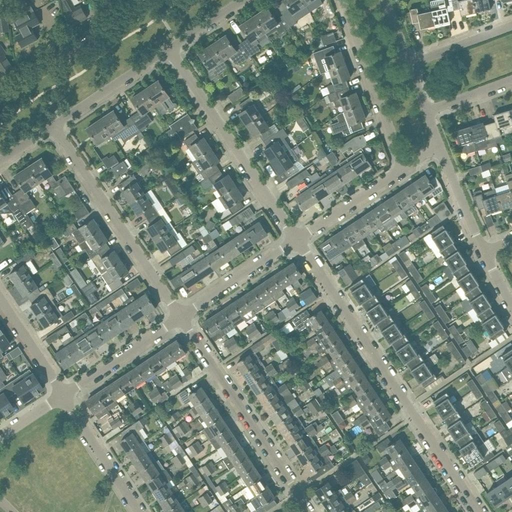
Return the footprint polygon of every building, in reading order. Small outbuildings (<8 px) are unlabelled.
[(71,0),(61,0),(62,5),(64,15),(66,14),(72,26),(87,17),(82,9),(80,5),(76,8),(71,0)] [(284,0),(291,10),(283,15),(291,27),(301,20),(296,12),(307,5),(303,0),(284,0)] [(303,0),(307,5),(312,1),(323,17),(327,15),(321,0),(303,0)] [(444,0),(446,7),(432,11),(435,26),(450,22),(448,11),(454,10),(451,0),(444,0)] [(435,10),(442,8),(440,0),(438,0),(433,1),(435,10)] [(451,0),(454,10),(459,9),(461,16),(476,13),(473,0),(451,0)] [(473,0),(476,13),(491,9),(488,0),(473,0)] [(262,13),(255,18),(265,33),(265,32),(278,24),(283,32),(291,27),(283,15),(275,20),(267,8),(261,12),(262,13)] [(410,9),(413,23),(419,22),(421,29),(435,26),(432,11),(419,14),(418,8),(410,9)] [(40,23),(34,11),(14,21),(20,33),(15,35),(22,48),(38,39),(32,28),(40,23)] [(0,32),(9,31),(6,12),(0,12),(0,32)] [(247,21),(241,25),(249,38),(241,43),(250,56),(260,50),(256,45),(259,43),(260,44),(269,38),(265,32),(265,33),(255,18),(248,22),(247,21)] [(333,32),(321,36),(321,37),(322,37),(324,45),(336,41),(333,32)] [(219,40),(220,41),(213,46),(223,61),(234,54),(240,63),(250,56),(241,43),(234,48),(226,35),(219,40)] [(1,45),(0,45),(0,70),(2,74),(12,68),(4,55),(7,54),(1,45)] [(333,45),(321,50),(326,64),(328,63),(331,70),(345,65),(340,51),(336,53),(333,45)] [(210,79),(213,84),(218,81),(221,79),(218,74),(228,68),(223,61),(213,46),(206,50),(205,49),(199,53),(210,69),(209,72),(209,76),(210,79)] [(345,65),(331,70),(333,77),(331,78),(336,91),(348,86),(346,79),(350,78),(345,65)] [(158,81),(152,85),(153,86),(145,91),(156,106),(162,115),(170,111),(177,106),(177,104),(176,103),(175,103),(174,103),(173,103),(158,81)] [(334,100),(336,107),(342,105),(343,105),(345,111),(360,105),(356,93),(351,94),(348,86),(336,91),(327,94),(330,102),(334,100)] [(240,87),(236,90),(227,96),(233,104),(245,96),(240,87)] [(282,87),(276,91),(279,96),(285,92),(282,87)] [(138,94),(132,98),(140,111),(131,117),(140,130),(152,121),(146,112),(156,106),(145,91),(139,95),(138,94)] [(247,99),(239,105),(243,111),(239,114),(247,126),(253,121),(261,116),(257,110),(258,109),(250,97),(247,99)] [(345,111),(348,118),(346,118),(352,133),(364,128),(361,120),(365,119),(360,105),(345,111)] [(495,121),(489,124),(494,137),(495,141),(502,140),(501,135),(511,131),(511,123),(510,117),(507,110),(493,114),(495,121)] [(108,116),(101,121),(111,136),(115,141),(121,137),(124,142),(136,134),(140,139),(145,136),(140,130),(131,117),(122,123),(113,111),(107,115),(108,116)] [(174,132),(192,120),(188,113),(170,125),(174,132)] [(253,121),(247,126),(255,137),(259,134),(263,141),(280,129),(274,133),(267,121),(265,122),(261,116),(253,121)] [(174,132),(179,140),(197,128),(192,120),(174,132)] [(101,121),(94,125),(93,124),(87,128),(98,144),(111,136),(101,121)] [(317,122),(312,125),(311,125),(308,126),(313,133),(321,128),(317,122)] [(494,137),(489,124),(484,125),(483,122),(468,127),(470,133),(473,141),(476,151),(487,148),(486,144),(495,141),(494,137)] [(456,137),(461,153),(467,151),(468,153),(476,151),(473,141),(470,133),(468,127),(454,131),(456,137)] [(280,129),(263,141),(268,148),(264,150),(272,162),(285,153),(281,147),(283,146),(279,141),(288,135),(283,128),(280,129)] [(195,133),(184,141),(197,160),(198,159),(198,158),(211,149),(204,138),(200,140),(195,133)] [(354,137),(339,147),(342,153),(357,143),(365,140),(363,134),(354,137)] [(361,147),(356,151),(346,157),(357,174),(371,165),(363,154),(365,153),(361,147)] [(272,162),(279,174),(283,171),(288,178),(299,170),(294,164),(298,161),(299,159),(292,148),(285,153),(272,162)] [(317,157),(319,160),(319,161),(322,166),(329,161),(326,156),(320,148),(319,149),(317,157)] [(198,158),(198,159),(202,164),(201,165),(209,177),(219,170),(215,164),(219,161),(211,149),(198,158)] [(329,161),(336,157),(333,151),(326,156),(329,161)] [(502,163),(511,159),(511,156),(510,152),(500,156),(502,163)] [(109,158),(107,156),(101,159),(108,169),(116,163),(119,162),(114,154),(109,158)] [(357,174),(346,157),(346,158),(349,163),(336,171),(344,183),(357,174)] [(42,158),(35,162),(36,164),(29,168),(38,183),(46,178),(52,187),(58,183),(66,195),(74,190),(65,175),(56,181),(52,175),(52,174),(42,158)] [(116,175),(128,168),(123,161),(112,169),(116,175)] [(148,171),(153,167),(149,161),(138,168),(143,176),(148,172),(148,171)] [(470,176),(483,172),(481,165),(468,169),(470,176)] [(21,171),(15,175),(23,188),(14,194),(27,212),(36,206),(26,191),(38,183),(29,168),(22,173),(21,171)] [(303,179),(310,175),(306,169),(299,174),(303,180),(304,180),(303,179)] [(204,190),(213,184),(217,190),(218,189),(222,195),(236,186),(228,174),(224,177),(219,170),(209,177),(200,183),(204,190)] [(324,180),(321,176),(320,176),(331,192),(344,183),(336,171),(324,180)] [(511,173),(505,176),(507,182),(510,192),(497,196),(500,206),(501,210),(511,206),(511,173)] [(299,174),(294,177),(286,183),(290,189),(298,184),(303,180),(299,174)] [(134,175),(122,182),(127,189),(123,191),(131,203),(144,194),(140,188),(142,187),(139,183),(134,175)] [(429,181),(426,175),(415,182),(425,196),(430,192),(434,197),(443,191),(441,184),(436,176),(429,181)] [(171,176),(164,181),(176,199),(175,199),(176,200),(183,194),(171,176)] [(320,176),(307,185),(317,200),(331,192),(320,176)] [(425,196),(415,182),(405,189),(414,203),(416,205),(422,200),(421,198),(425,196)] [(299,190),(301,194),(296,198),(304,210),(317,200),(307,185),(299,190)] [(218,197),(226,209),(228,207),(233,214),(244,207),(240,200),(243,198),(236,186),(222,195),(218,197)] [(414,203),(405,189),(395,195),(404,210),(414,203)] [(473,192),(479,209),(485,207),(487,214),(501,210),(500,206),(497,196),(495,191),(494,189),(482,193),(481,190),(473,192)] [(0,208),(6,204),(12,213),(14,215),(15,215),(25,230),(35,224),(27,212),(14,194),(4,200),(0,192),(0,208)] [(131,203),(138,215),(142,212),(147,219),(158,211),(150,199),(148,200),(144,194),(131,203)] [(183,194),(176,200),(179,205),(187,200),(183,194)] [(404,210),(395,195),(384,202),(394,217),(395,218),(400,215),(403,219),(407,216),(404,210)] [(394,217),(384,202),(374,209),(383,224),(385,225),(389,222),(392,226),(397,222),(393,217),(394,217)] [(444,202),(435,207),(433,209),(436,215),(437,215),(448,208),(444,202)] [(85,205),(76,211),(74,212),(78,220),(90,213),(85,205)] [(246,219),(254,214),(249,207),(241,212),(236,216),(239,221),(245,218),(246,219)] [(441,221),(452,214),(448,208),(437,215),(441,221)] [(383,224),(374,209),(364,216),(373,231),(379,227),(382,232),(386,229),(383,224)] [(158,211),(147,219),(151,225),(147,228),(155,240),(174,227),(170,221),(166,224),(158,211)] [(436,215),(426,221),(431,228),(441,221),(437,215),(436,215)] [(236,216),(221,225),(225,230),(232,226),(239,221),(236,216)] [(373,231),(364,216),(353,223),(362,238),(368,234),(371,239),(375,236),(372,231),(373,231)] [(67,236),(72,232),(79,243),(78,244),(101,229),(94,219),(78,229),(74,223),(63,230),(67,236)] [(265,230),(259,222),(246,231),(251,239),(254,243),(267,234),(265,230)] [(362,238),(353,223),(342,230),(352,245),(355,250),(365,243),(362,238)] [(203,237),(209,233),(204,225),(198,228),(203,237)] [(420,235),(424,232),(419,225),(415,228),(420,235)] [(437,244),(450,235),(443,225),(430,234),(436,242),(437,244)] [(163,251),(166,249),(167,249),(171,255),(182,248),(174,236),(178,234),(174,227),(155,240),(163,251)] [(412,230),(413,232),(407,237),(410,242),(420,235),(415,228),(412,230)] [(105,242),(108,240),(101,229),(78,244),(83,250),(85,249),(91,258),(109,247),(105,242)] [(212,238),(219,234),(216,229),(209,233),(212,238)] [(352,245),(342,230),(332,237),(342,253),(348,248),(352,245)] [(251,239),(246,231),(233,240),(238,248),(241,251),(254,243),(251,239)] [(203,237),(202,237),(206,243),(212,238),(209,233),(203,237)] [(454,242),(450,235),(437,244),(442,251),(440,252),(442,255),(455,245),(453,242),(454,242)] [(332,237),(321,245),(331,260),(342,253),(332,237)] [(399,249),(403,246),(398,239),(395,242),(399,249)] [(225,257),(227,260),(241,251),(238,248),(233,240),(232,241),(228,243),(219,249),(225,257)] [(391,244),(394,248),(387,253),(389,256),(399,249),(395,242),(391,244)] [(182,251),(186,257),(189,255),(195,250),(192,245),(182,251)] [(449,265),(462,256),(455,245),(442,255),(447,262),(449,265)] [(219,249),(217,246),(204,254),(206,257),(214,269),(227,260),(225,257),(219,249)] [(60,256),(64,253),(60,247),(56,250),(60,256)] [(112,252),(109,247),(91,258),(101,274),(117,264),(122,261),(114,250),(112,252)] [(23,257),(29,254),(26,249),(20,253),(23,257)] [(20,259),(23,265),(10,274),(16,285),(30,275),(31,276),(33,274),(26,263),(35,256),(32,251),(29,254),(23,257),(20,259)] [(182,251),(177,255),(169,260),(173,266),(181,260),(186,257),(182,251)] [(404,251),(399,254),(404,263),(410,259),(404,251)] [(53,261),(57,258),(53,252),(49,255),(53,261)] [(64,253),(60,256),(64,262),(68,259),(64,253)] [(378,263),(382,261),(377,254),(374,256),(378,263)] [(378,263),(374,256),(370,258),(375,265),(378,263)] [(467,263),(462,256),(449,265),(453,272),(452,273),(454,276),(468,267),(465,264),(467,263)] [(193,266),(198,274),(201,278),(214,269),(206,257),(193,266)] [(57,258),(53,261),(57,267),(61,264),(57,258)] [(391,263),(396,271),(402,267),(397,259),(391,263)] [(122,261),(117,264),(101,274),(112,291),(123,284),(120,278),(129,272),(122,261)] [(302,275),(294,263),(284,270),(292,282),(296,288),(301,285),(297,278),(302,275)] [(342,278),(354,270),(350,263),(337,271),(342,278)] [(412,275),(418,271),(412,263),(407,267),(412,275)] [(198,274),(193,266),(179,275),(187,287),(201,278),(198,274)] [(402,267),(396,271),(402,279),(407,275),(402,267)] [(459,283),(461,286),(475,277),(468,267),(454,276),(459,283)] [(292,282),(284,270),(274,276),(281,288),(292,282)] [(342,278),(346,285),(359,277),(354,270),(342,278)] [(423,279),(418,271),(412,275),(417,283),(423,279)] [(349,287),(356,298),(371,288),(376,284),(370,274),(349,287)] [(30,275),(16,285),(24,296),(26,294),(30,299),(40,292),(36,287),(38,286),(31,276),(30,275)] [(281,288),(274,276),(264,283),(275,301),(276,301),(272,295),(281,288)] [(464,294),(467,298),(480,289),(478,285),(479,284),(475,277),(461,286),(466,293),(464,294)] [(137,278),(129,283),(126,285),(130,291),(141,284),(137,278)] [(81,279),(77,282),(81,288),(85,285),(81,279)] [(405,283),(410,291),(416,287),(410,279),(405,283)] [(74,293),(78,290),(74,283),(70,286),(74,293)] [(275,301),(264,283),(253,290),(265,308),(275,301)] [(426,295),(431,291),(426,283),(420,287),(426,295)] [(85,285),(81,288),(85,294),(89,291),(85,285)] [(40,292),(30,299),(33,304),(31,306),(38,317),(48,309),(56,304),(51,297),(53,296),(47,287),(45,288),(41,291),(40,292)] [(317,298),(310,287),(300,294),(307,305),(317,298)] [(416,287),(410,291),(416,299),(421,295),(416,287)] [(119,296),(125,293),(122,288),(116,292),(119,296)] [(362,303),(364,307),(379,298),(376,294),(375,294),(371,288),(356,298),(360,304),(362,303)] [(480,289),(467,298),(474,308),(487,299),(480,289)] [(78,290),(74,293),(78,299),(82,296),(78,290)] [(265,308),(253,290),(243,296),(251,308),(252,308),(255,314),(265,308)] [(437,299),(431,291),(426,295),(431,303),(437,299)] [(119,296),(116,292),(109,296),(112,301),(119,296)] [(146,293),(138,299),(136,300),(143,311),(146,315),(156,308),(153,304),(146,293)] [(143,311),(136,300),(133,295),(128,298),(123,302),(126,307),(133,317),(136,321),(146,315),(143,311)] [(251,308),(243,296),(234,303),(244,319),(245,321),(249,318),(246,312),(251,308)] [(295,309),(300,307),(293,296),(289,299),(295,309)] [(379,298),(364,307),(371,317),(385,308),(379,298)] [(295,309),(289,299),(284,302),(291,312),(295,309)] [(477,315),(479,319),(493,310),(490,306),(492,305),(487,299),(474,308),(478,314),(477,315)] [(418,303),(424,311),(429,308),(424,300),(418,303)] [(99,310),(105,306),(101,301),(96,305),(99,310)] [(244,319),(234,303),(223,310),(234,325),(244,319)] [(63,315),(56,304),(48,309),(38,317),(45,327),(63,315)] [(434,308),(440,316),(445,312),(440,304),(434,308)] [(99,310),(96,305),(89,309),(93,314),(99,310)] [(133,317),(126,307),(116,313),(123,324),(126,328),(136,321),(133,317)] [(379,327),(393,318),(391,314),(389,314),(385,308),(371,317),(375,324),(376,323),(379,327)] [(429,308),(424,311),(429,319),(434,316),(429,308)] [(65,323),(75,316),(71,310),(61,317),(65,323)] [(235,327),(234,325),(223,310),(213,316),(221,328),(225,334),(235,327)] [(291,320),(299,332),(304,328),(308,333),(315,328),(327,320),(321,310),(307,320),(302,312),(291,320)] [(484,326),(486,329),(500,320),(493,310),(479,319),(484,326)] [(276,323),(280,321),(273,311),(269,313),(276,323)] [(445,312),(440,316),(445,324),(451,320),(445,312)] [(123,324),(116,313),(106,320),(114,331),(116,334),(126,328),(123,324)] [(276,323),(269,313),(265,316),(271,326),(276,323)] [(79,323),(85,319),(81,314),(75,318),(79,323)] [(213,316),(203,323),(211,335),(221,328),(213,316)] [(105,341),(116,334),(114,331),(106,320),(104,317),(99,320),(94,324),(96,327),(103,338),(105,341)] [(72,327),(75,326),(79,323),(75,318),(69,323),(72,327)] [(400,328),(393,318),(379,327),(386,337),(400,328)] [(327,320),(315,328),(318,334),(307,341),(310,346),(316,341),(317,342),(321,338),(334,330),(327,320)] [(432,324),(437,332),(443,328),(438,320),(432,324)] [(500,320),(486,329),(490,335),(489,336),(492,340),(505,331),(503,327),(504,327),(500,320)] [(96,327),(94,324),(93,323),(88,326),(91,330),(86,333),(93,344),(95,348),(105,341),(103,338),(96,327)] [(257,338),(262,335),(254,323),(249,326),(257,338)] [(448,328),(453,336),(459,332),(454,324),(448,328)] [(257,338),(249,326),(245,329),(252,341),(257,338)] [(286,334),(282,327),(277,330),(282,337),(286,334)] [(59,337),(65,333),(62,328),(56,332),(59,337)] [(86,354),(95,348),(93,344),(86,333),(82,328),(78,330),(77,331),(78,333),(74,337),(76,340),(83,351),(86,354)] [(400,328),(386,337),(390,344),(391,343),(394,347),(408,338),(405,334),(404,334),(400,328)] [(443,328),(437,332),(443,340),(448,336),(443,328)] [(321,338),(317,342),(316,341),(310,346),(313,351),(316,348),(319,353),(328,348),(340,339),(334,330),(321,338)] [(56,332),(54,333),(45,339),(49,344),(59,337),(56,332)] [(459,332),(453,336),(459,344),(464,340),(459,332)] [(259,341),(251,347),(254,352),(237,363),(243,373),(256,365),(255,365),(261,361),(255,353),(270,344),(276,352),(283,348),(272,333),(259,341)] [(0,350),(9,344),(2,334),(0,335),(0,357),(3,356),(0,351),(0,350)] [(62,341),(66,347),(73,357),(75,361),(86,354),(83,351),(76,340),(74,337),(72,335),(62,341)] [(235,349),(239,346),(233,337),(229,340),(235,349)] [(398,353),(400,357),(414,348),(408,338),(394,347),(398,353)] [(347,349),(340,339),(328,348),(334,358),(347,349)] [(185,352),(177,340),(167,347),(175,359),(185,352)] [(235,349),(229,340),(225,343),(231,351),(235,349)] [(452,352),(457,349),(452,341),(447,344),(452,352)] [(467,357),(473,353),(468,346),(462,349),(467,357)] [(66,347),(64,348),(55,354),(65,368),(75,361),(73,357),(66,347)] [(175,359),(167,347),(157,354),(165,366),(175,359)] [(283,348),(276,352),(282,360),(288,356),(283,348)] [(414,348),(400,357),(405,363),(406,362),(409,366),(422,357),(420,354),(419,355),(414,348)] [(508,366),(511,363),(511,348),(501,356),(507,364),(508,366)] [(347,349),(334,358),(329,361),(323,365),(325,370),(332,365),(334,369),(335,369),(336,370),(340,367),(341,367),(353,359),(347,349)] [(462,357),(457,349),(452,352),(458,360),(462,357)] [(415,377),(435,364),(440,360),(436,353),(424,360),(422,357),(409,366),(415,377)] [(165,366),(157,354),(147,361),(155,372),(165,366)] [(323,365),(329,361),(326,356),(320,360),(323,365)] [(462,357),(458,360),(456,361),(459,366),(465,361),(462,357)] [(332,372),(335,377),(339,375),(342,380),(356,370),(359,368),(353,359),(341,367),(340,367),(336,370),(332,372)] [(155,372),(147,361),(137,367),(145,379),(155,372)] [(268,372),(274,367),(272,363),(265,368),(268,372)] [(511,363),(508,366),(502,371),(508,381),(511,378),(511,363)] [(442,374),(435,364),(415,377),(420,383),(421,382),(424,386),(442,374)] [(262,375),(256,365),(243,373),(250,383),(262,375)] [(145,379),(137,367),(127,374),(135,386),(145,379)] [(268,372),(262,375),(250,383),(257,394),(269,385),(269,386),(275,382),(271,376),(277,372),(274,367),(268,372)] [(366,378),(359,368),(356,370),(342,380),(344,384),(338,388),(342,394),(353,386),(366,378)] [(19,376),(32,396),(42,389),(29,369),(19,376)] [(193,379),(188,370),(184,372),(185,375),(189,381),(193,379)] [(481,373),(475,377),(481,385),(486,381),(482,374),(481,373)] [(135,386),(127,374),(117,380),(125,392),(135,386)] [(185,375),(179,378),(178,376),(173,378),(179,387),(189,381),(185,375)] [(332,379),(335,384),(342,380),(339,375),(335,377),(332,379)] [(7,390),(11,395),(16,392),(23,402),(32,396),(19,376),(5,386),(7,390)] [(307,389),(311,387),(304,377),(300,379),(307,389)] [(163,384),(168,392),(174,388),(174,390),(179,387),(173,378),(169,381),(169,380),(163,384)] [(372,387),(366,378),(353,386),(359,395),(360,396),(372,387)] [(480,391),(477,387),(472,379),(466,383),(472,391),(469,393),(471,397),(480,391)] [(125,392),(117,380),(107,387),(115,399),(125,392)] [(342,380),(335,384),(338,388),(344,384),(342,380)] [(281,392),(288,388),(285,383),(279,388),(281,392)] [(494,391),(488,383),(482,387),(488,395),(494,391)] [(193,384),(178,393),(185,404),(192,400),(196,405),(208,397),(201,387),(197,390),(193,384)] [(276,395),(269,386),(269,385),(257,394),(264,404),(276,395)] [(115,399),(107,387),(97,394),(105,406),(108,411),(118,404),(115,399)] [(165,391),(161,393),(157,387),(152,391),(159,400),(161,403),(169,397),(165,391)] [(372,387),(360,396),(359,395),(355,399),(348,403),(340,409),(343,414),(357,404),(361,409),(379,397),(372,387)] [(281,392),(276,395),(264,404),(270,414),(283,406),(295,398),(288,388),(281,392)] [(6,399),(11,395),(7,390),(2,393),(0,389),(0,410),(3,415),(13,409),(6,399)] [(159,400),(152,391),(149,393),(155,403),(159,400)] [(499,399),(494,391),(488,395),(493,403),(499,399)] [(439,413),(453,403),(449,398),(450,397),(447,392),(433,401),(436,405),(435,406),(439,413)] [(329,402),(322,393),(321,394),(319,396),(325,405),(329,402)] [(97,394),(87,401),(95,413),(105,406),(97,394)] [(348,403),(355,399),(351,394),(345,399),(348,403)] [(208,397),(196,405),(189,410),(193,416),(200,412),(203,415),(215,407),(208,397)] [(379,397),(361,409),(364,414),(353,422),(356,426),(361,423),(385,407),(379,397)] [(299,404),(295,398),(283,406),(270,414),(277,425),(290,416),(289,416),(295,412),(302,407),(299,403),(299,404)] [(313,414),(322,408),(320,405),(316,399),(307,404),(313,414)] [(488,415),(493,411),(485,399),(480,403),(488,415)] [(139,414),(144,411),(137,401),(132,404),(139,414)] [(439,413),(446,423),(460,414),(455,407),(453,403),(439,413)] [(507,411),(501,403),(496,407),(501,415),(507,411)] [(139,414),(132,404),(128,406),(135,417),(139,414)] [(203,415),(198,418),(201,422),(205,420),(209,425),(221,417),(215,407),(203,415)] [(295,412),(289,416),(290,416),(277,425),(280,429),(279,429),(279,431),(281,434),(282,434),(283,433),(284,434),(302,422),(298,416),(305,412),(302,407),(295,412)] [(385,420),(392,416),(385,407),(361,423),(363,427),(370,423),(378,436),(390,428),(385,420)] [(168,423),(181,415),(178,410),(166,419),(168,423)] [(332,414),(338,424),(344,420),(338,410),(332,414)] [(506,423),(511,419),(507,411),(501,415),(506,423)] [(460,414),(446,423),(449,426),(447,427),(452,434),(465,425),(461,419),(463,418),(462,417),(460,414)] [(120,428),(124,426),(117,415),(113,417),(120,428)] [(120,428),(113,417),(108,421),(115,431),(120,428)] [(221,417),(209,425),(202,430),(209,440),(216,435),(228,427),(221,417)] [(140,420),(121,432),(125,438),(120,441),(127,452),(139,443),(145,440),(139,430),(144,427),(140,420)] [(499,432),(505,428),(499,420),(494,423),(499,432)] [(176,433),(188,425),(185,421),(173,429),(176,433)] [(316,421),(306,428),(302,422),(284,434),(291,445),(303,436),(308,433),(315,428),(318,425),(316,421)] [(176,433),(178,438),(191,430),(188,425),(176,433)] [(452,434),(458,444),(472,435),(467,429),(465,425),(452,434)] [(163,427),(157,431),(161,437),(158,439),(161,443),(170,437),(163,427)] [(234,437),(228,427),(216,435),(223,445),(234,437)] [(308,433),(311,437),(318,433),(315,428),(308,433)] [(505,428),(499,432),(508,446),(510,444),(511,442),(511,431),(510,428),(506,431),(505,428)] [(472,435),(458,444),(461,448),(460,448),(464,455),(467,454),(480,445),(484,442),(477,431),(472,435)] [(310,446),(309,446),(303,436),(291,445),(298,455),(310,446)] [(161,443),(163,447),(173,441),(170,437),(161,443)] [(241,447),(234,437),(223,445),(229,455),(241,447)] [(380,443),(376,446),(380,453),(387,448),(394,457),(406,449),(400,439),(392,444),(388,438),(380,443)] [(198,441),(186,449),(188,453),(192,451),(192,452),(201,445),(198,441)] [(315,442),(309,446),(310,446),(298,455),(304,465),(329,448),(326,443),(319,448),(315,442)] [(491,452),(484,442),(480,445),(467,454),(464,455),(465,456),(463,457),(467,462),(468,461),(471,465),(491,452)] [(146,453),(139,443),(127,452),(134,462),(146,453)] [(192,452),(194,455),(204,449),(201,445),(192,452)] [(241,447),(229,455),(223,459),(230,469),(236,465),(248,457),(241,447)] [(325,456),(331,452),(329,448),(304,465),(311,475),(319,470),(322,474),(334,466),(331,461),(329,462),(325,456)] [(413,459),(406,449),(394,457),(389,461),(382,465),(385,469),(391,465),(394,471),(400,467),(413,459)] [(174,463),(186,455),(184,450),(171,459),(174,463)] [(153,463),(146,453),(134,462),(141,472),(153,463)] [(366,464),(371,460),(366,453),(361,457),(366,464)] [(498,465),(507,460),(502,454),(494,459),(498,465)] [(174,463),(177,467),(189,459),(186,455),(174,463)] [(254,467),(248,457),(236,465),(242,475),(254,467)] [(382,465),(389,461),(386,457),(380,461),(382,465)] [(365,472),(356,459),(346,467),(347,472),(352,481),(365,472)] [(413,459),(400,467),(404,472),(386,483),(383,478),(377,482),(383,491),(395,484),(402,480),(407,476),(407,477),(419,468),(413,459)] [(498,465),(494,459),(486,464),(491,470),(498,465)] [(205,472),(214,465),(211,461),(202,467),(205,472)] [(159,473),(153,463),(141,472),(147,481),(159,473)] [(205,472),(208,476),(217,470),(214,465),(205,472)] [(261,477),(254,467),(242,475),(249,485),(261,477)] [(484,467),(482,468),(474,473),(477,479),(488,472),(484,467)] [(402,480),(405,484),(406,487),(411,484),(413,486),(426,478),(419,468),(407,477),(407,476),(402,480)] [(166,469),(159,473),(147,481),(154,492),(166,484),(166,483),(172,478),(166,469)] [(186,477),(182,480),(183,480),(185,485),(189,482),(197,477),(194,472),(193,473),(186,477)] [(192,487),(200,482),(197,477),(189,482),(192,487)] [(261,477),(249,485),(256,495),(249,499),(268,487),(261,477)] [(426,478),(413,486),(416,491),(405,498),(408,503),(415,499),(414,499),(419,495),(420,496),(432,488),(426,478)] [(395,484),(398,489),(405,484),(402,480),(395,484)] [(511,492),(511,486),(508,480),(497,487),(505,498),(511,492)] [(218,491),(228,485),(225,481),(215,487),(218,491)] [(334,492),(328,483),(316,491),(322,501),(335,493),(334,492)] [(175,485),(170,489),(166,484),(154,492),(161,501),(173,493),(178,490),(175,485)] [(218,491),(221,496),(231,489),(228,485),(218,491)] [(271,500),(275,497),(268,487),(249,499),(251,501),(256,510),(263,505),(267,511),(275,506),(271,500)] [(432,488),(420,496),(425,505),(420,508),(420,509),(438,497),(435,493),(437,490),(436,487),(432,488)] [(497,487),(495,488),(487,493),(494,505),(505,498),(497,487)] [(340,488),(334,492),(335,493),(322,501),(329,511),(342,503),(347,499),(354,495),(351,490),(344,494),(340,488)] [(201,503),(210,497),(207,492),(198,499),(201,503)] [(179,503),(173,493),(161,501),(167,511),(179,503)] [(347,499),(342,503),(329,511),(347,511),(345,508),(360,498),(357,493),(354,495),(347,499)] [(201,503),(203,507),(213,501),(210,497),(201,503)] [(438,497),(420,509),(422,511),(435,511),(445,506),(438,497)] [(408,503),(411,508),(417,503),(415,499),(408,503)] [(231,511),(241,505),(238,501),(229,507),(231,511)] [(184,511),(179,503),(167,511),(184,511)]
